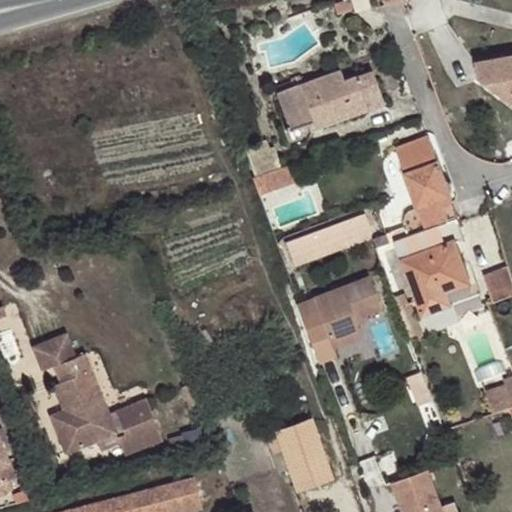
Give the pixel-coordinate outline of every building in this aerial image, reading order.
[(352,12),(349,0),(347,0),(336,3),(338,14),(352,12)] [(378,8),(374,0),(351,0),(355,13),(378,8)] [(511,56),(476,62),(479,82),(511,105),(511,56)] [(319,120),(323,128),(385,104),(372,72),(345,83),(340,71),(304,86),(300,78),(291,81),(293,83),(275,90),(291,131),(309,124),(319,120)] [(312,132),(323,128),(319,120),(309,124),(312,132)] [(455,204),(428,136),(395,148),(417,208),(408,211),(405,215),(404,218),(403,222),(404,228),(408,238),(425,231),(425,230),(450,221),(449,220),(445,208),(452,205),(455,204)] [(245,149),(256,177),(281,169),(274,148),(269,150),(265,142),(245,149)] [(256,177),(253,179),(259,197),(297,184),(291,165),(281,169),(256,177)] [(456,217),(452,205),(445,208),(449,220),(456,217)] [(372,232),(365,213),(285,242),(294,267),(369,239),(372,232)] [(466,241),(458,220),(425,231),(408,238),(397,242),(424,318),(452,307),(446,294),(472,284),(458,244),(466,241)] [(408,238),(404,228),(391,233),(395,242),(397,242),(408,238)] [(391,233),(386,235),(390,244),(395,242),(391,233)] [(390,244),(386,235),(374,240),(377,249),(390,244)] [(511,296),(511,275),(510,267),(484,277),(494,303),(511,296)] [(370,276),(298,305),(311,343),(328,337),(332,348),(362,337),(355,320),(382,309),(370,276)] [(477,282),(472,284),(446,294),(452,307),(482,295),(477,282)] [(362,337),(332,348),(336,358),(366,347),(362,337)] [(107,414),(82,354),(52,366),(59,383),(72,414),(52,423),(64,453),(115,432),(124,454),(161,439),(144,398),(107,414)] [(59,383),(52,386),(62,411),(49,416),(52,423),(72,414),(59,383)] [(510,409),(511,408),(511,400),(507,387),(486,395),(494,415),(510,409)] [(330,477),(310,420),(277,432),(297,490),(330,477)] [(0,484),(14,478),(0,444),(0,484)] [(393,483),(403,511),(442,511),(427,471),(393,483)] [(194,477),(77,508),(77,511),(191,511),(202,509),(194,477)]
